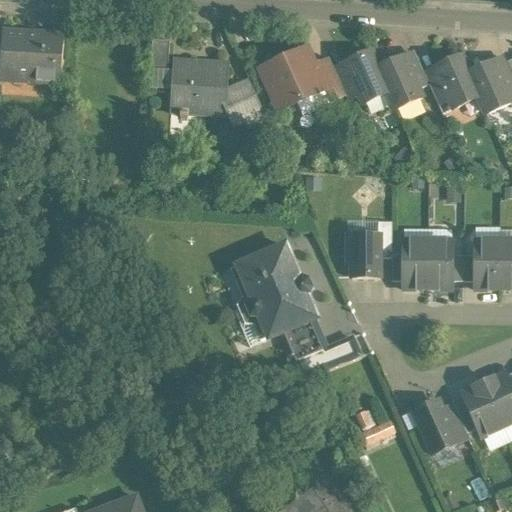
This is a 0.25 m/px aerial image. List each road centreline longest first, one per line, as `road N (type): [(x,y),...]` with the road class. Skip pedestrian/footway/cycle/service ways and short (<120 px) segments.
road 1 (residential): [(125,0),(511,22)]
road 2 (residential): [(511,315),(406,316),(387,333),(394,371),(414,386),(509,351)]
